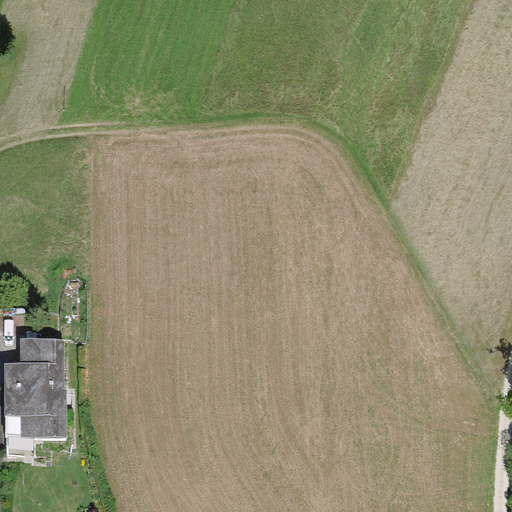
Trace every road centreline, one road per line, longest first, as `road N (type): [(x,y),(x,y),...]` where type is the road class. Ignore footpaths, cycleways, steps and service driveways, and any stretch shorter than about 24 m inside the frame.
road 1 (track): [(0,143),(263,116),(313,122),(350,157),(424,287),(503,395)]
road 2 (track): [(511,362),(497,436),(495,511)]
